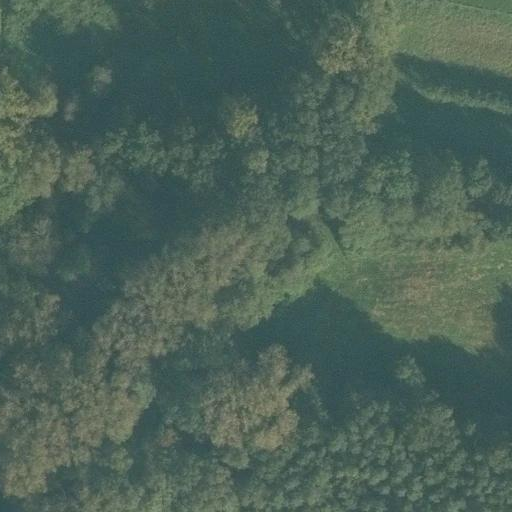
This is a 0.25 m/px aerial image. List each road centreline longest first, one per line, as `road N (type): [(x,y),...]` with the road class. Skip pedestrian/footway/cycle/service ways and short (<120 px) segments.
road 1 (track): [(379,0),(354,133),(324,153),(297,158),(16,123)]
road 2 (track): [(17,511),(1,237),(14,185),(16,123)]
